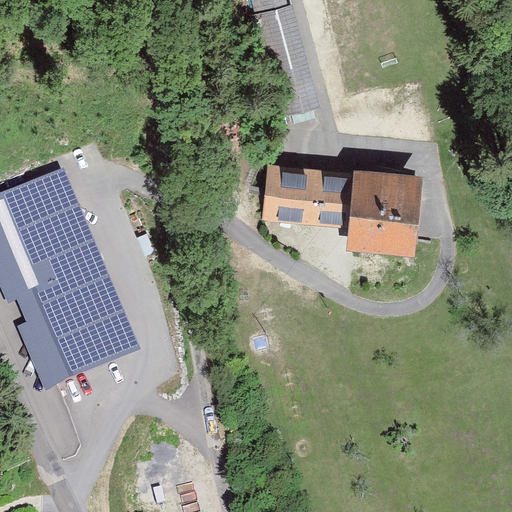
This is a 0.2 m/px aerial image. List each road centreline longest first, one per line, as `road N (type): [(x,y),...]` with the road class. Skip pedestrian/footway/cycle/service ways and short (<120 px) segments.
road 1 (track): [(224,511),(147,0)]
road 2 (unclassified): [(72,511),(0,355)]
